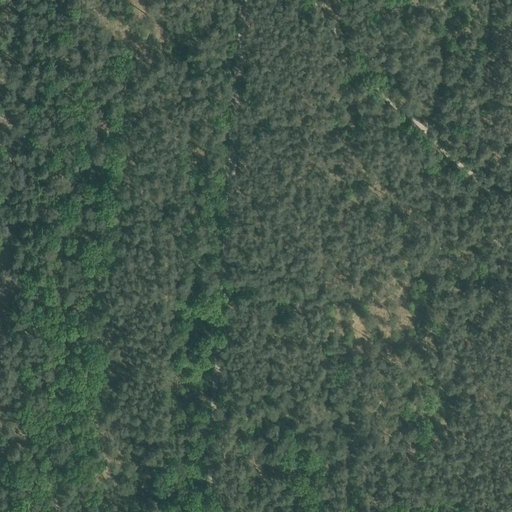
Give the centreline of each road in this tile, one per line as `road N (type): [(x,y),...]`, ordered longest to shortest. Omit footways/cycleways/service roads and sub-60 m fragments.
road 1 (track): [(207,511),(243,0)]
road 2 (track): [(297,0),(424,129)]
